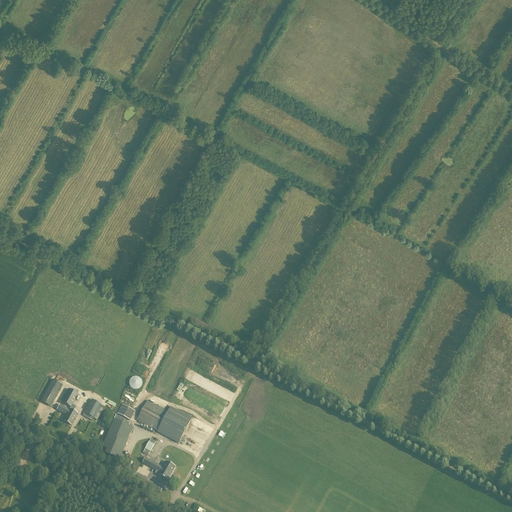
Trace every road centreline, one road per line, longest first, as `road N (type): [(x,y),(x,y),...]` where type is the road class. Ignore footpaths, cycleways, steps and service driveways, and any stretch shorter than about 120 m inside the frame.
road 1 (track): [(511,498),(0,230)]
road 2 (track): [(468,0),(252,362)]
road 3 (unclassified): [(162,510),(0,416)]
road 4 (track): [(367,0),(511,92)]
road 5 (track): [(240,385),(162,510)]
